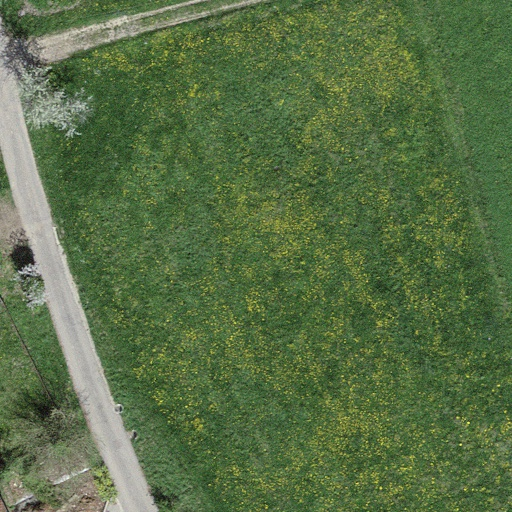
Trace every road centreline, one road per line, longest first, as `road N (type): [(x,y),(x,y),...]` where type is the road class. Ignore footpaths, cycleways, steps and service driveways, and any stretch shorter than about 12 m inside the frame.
road 1 (residential): [(21,174),(132,511)]
road 2 (track): [(0,60),(230,0)]
